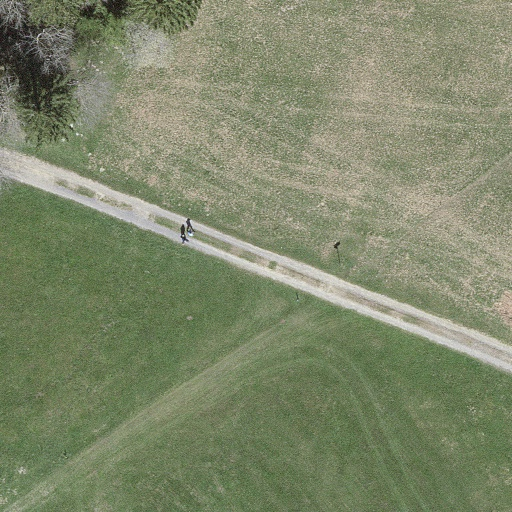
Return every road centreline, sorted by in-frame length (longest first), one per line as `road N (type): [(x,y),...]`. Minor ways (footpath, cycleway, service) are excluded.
road 1 (track): [(330,290),(0,157)]
road 2 (track): [(511,372),(330,290)]
